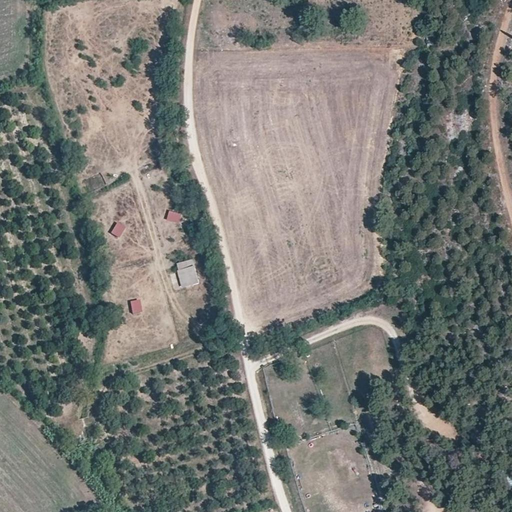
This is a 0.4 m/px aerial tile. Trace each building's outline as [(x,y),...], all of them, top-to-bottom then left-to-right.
[(180,225),(182,215),(170,212),(168,221),(180,225)] [(120,239),(126,229),(118,223),(111,234),(120,239)] [(200,284),(194,260),(177,264),(184,289),(200,284)] [(177,272),(170,273),(173,289),(180,288),(177,272)] [(143,313),(141,301),(131,303),(133,315),(143,313)]
